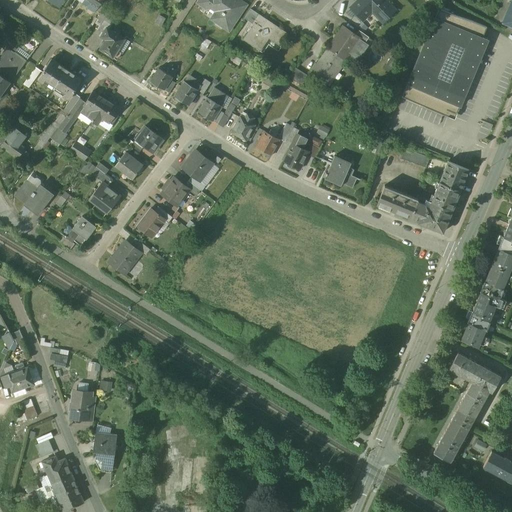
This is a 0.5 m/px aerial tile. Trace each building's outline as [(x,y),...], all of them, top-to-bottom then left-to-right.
[(86,0),(90,2),(86,7),(88,9),(93,12),(95,13),(104,0),(103,0),(86,0)] [(200,0),(198,3),(207,9),(209,6),(208,6),(211,0),(200,0)] [(246,5),(237,0),(211,0),(208,6),(209,6),(217,12),(218,11),(222,13),(216,22),(229,30),(246,5)] [(359,0),(357,3),(368,14),(374,9),(385,20),(394,10),(384,0),(359,0)] [(368,14),(357,3),(352,7),(363,19),(368,14)] [(111,12),(105,8),(90,31),(94,33),(100,24),(106,28),(110,30),(116,20),(109,15),(111,12)] [(488,40),(482,37),(486,27),(439,8),(407,85),(460,107),(488,40)] [(256,13),(250,9),(244,18),(250,22),(256,13)] [(266,21),(258,17),(254,24),(243,40),(260,51),(270,36),(280,42),(286,34),(273,26),(274,25),(267,20),(266,21)] [(106,28),(100,24),(94,33),(100,37),(106,28)] [(356,35),(344,27),(328,49),(345,61),(345,60),(360,39),(360,38),(356,35)] [(110,30),(106,28),(100,37),(105,40),(100,49),(116,60),(121,53),(117,50),(124,39),(110,30)] [(369,37),(359,30),(356,35),(360,38),(360,39),(365,42),(369,37)] [(19,48),(10,41),(6,47),(7,47),(15,53),(19,48)] [(15,53),(7,47),(0,56),(0,97),(26,61),(15,53)] [(345,61),(328,49),(318,64),(317,63),(310,73),(328,85),(333,77),(331,76),(335,70),(337,72),(345,61)] [(390,69),(395,58),(390,55),(385,67),(390,69)] [(67,69),(52,59),(39,79),(54,89),(66,71),(67,69)] [(36,67),(24,84),(29,88),(41,71),(36,67)] [(285,84),(251,67),(249,71),(265,79),(263,83),(274,89),(271,95),(277,98),(285,84)] [(172,77),(159,68),(150,81),(152,82),(151,83),(156,87),(157,85),(164,90),(171,80),(172,77)] [(308,75),(296,68),(289,77),(301,85),(308,75)] [(67,69),(66,71),(54,89),(66,97),(80,77),(67,69)] [(201,86),(198,90),(198,91),(203,94),(211,83),(205,79),(201,86)] [(176,83),(171,80),(164,90),(169,93),(176,83)] [(192,86),(184,81),(174,96),(176,98),(175,99),(180,102),(181,101),(189,106),(198,91),(198,90),(201,86),(195,82),(192,86)] [(286,85),(283,94),(296,99),(297,96),(306,99),(308,93),(286,85)] [(107,101),(93,91),(88,98),(86,99),(84,101),(85,107),(90,110),(86,116),(93,120),(102,109),(107,101)] [(210,98),(208,98),(201,109),(200,108),(197,113),(204,117),(205,115),(212,120),(222,106),(228,97),(221,92),(217,98),(212,95),(210,98)] [(76,93),(63,110),(69,113),(80,98),(81,97),(76,93)] [(69,113),(58,127),(67,134),(70,130),(69,129),(85,107),(84,101),(80,98),(69,113)] [(119,109),(107,101),(102,109),(93,120),(92,121),(98,125),(102,118),(107,121),(105,122),(99,130),(106,135),(118,116),(116,114),(119,109)] [(224,115),(218,124),(224,127),(229,118),(224,115)] [(244,120),(240,118),(232,133),(242,138),(242,139),(242,140),(243,141),(244,141),(245,141),(246,141),(247,140),(248,140),(248,139),(248,138),(248,137),(254,125),(250,123),(253,118),(247,115),(244,120)] [(286,123),(278,138),(279,140),(284,142),(286,139),(293,127),(286,123)] [(3,144),(2,145),(19,158),(25,150),(18,145),(23,139),(23,138),(28,131),(18,124),(8,137),(3,144)] [(53,125),(50,129),(49,129),(41,140),(45,143),(50,137),(50,138),(57,128),(53,125)] [(321,125),(318,133),(327,136),(330,128),(321,125)] [(163,140),(145,126),(140,132),(142,133),(136,140),(152,153),(163,140)] [(67,134),(58,127),(57,128),(50,138),(60,144),(67,134)] [(293,127),(286,139),(291,142),(296,133),(298,130),(293,127)] [(277,134),(271,130),(269,133),(265,131),(256,147),(266,152),(265,154),(270,157),(272,153),(279,140),(278,138),(275,137),(277,134)] [(3,133),(0,137),(0,142),(3,144),(8,137),(3,133)] [(308,139),(296,133),(291,142),(291,143),(293,144),(303,149),(308,139)] [(379,140),(375,154),(379,156),(383,141),(379,140)] [(84,148),(76,143),(70,150),(84,160),(94,146),(88,142),(84,148)] [(143,148),(134,142),(130,146),(139,153),(143,148)] [(303,149),(293,144),(283,162),(299,170),(309,152),(303,149)] [(429,157),(403,148),(399,159),(425,168),(429,157)] [(196,150),(182,167),(192,175),(199,181),(200,180),(213,163),(196,150)] [(134,161),(125,154),(115,166),(133,179),(137,174),(136,173),(142,166),(135,160),(134,161)] [(351,163),(334,156),(327,172),(326,172),(324,177),(325,178),(326,176),(352,188),(356,179),(359,180),(359,179),(352,176),(354,170),(348,168),(351,163)] [(469,170),(447,161),(439,182),(460,190),(469,170)] [(318,165),(312,162),(306,172),(313,176),(318,165)] [(109,170),(99,163),(96,167),(106,175),(109,170)] [(96,167),(94,166),(89,173),(100,182),(106,175),(96,167)] [(199,181),(192,175),(189,181),(201,190),(202,191),(206,185),(200,180),(199,181)] [(185,186),(174,178),(170,183),(168,181),(165,185),(167,187),(162,194),(174,203),(180,196),(182,198),(188,190),(189,189),(185,186)] [(43,193),(27,181),(16,195),(26,203),(25,205),(38,215),(47,202),(53,195),(46,190),(43,193)] [(201,190),(189,181),(185,186),(189,189),(188,190),(196,196),(201,190)] [(119,196),(103,183),(102,182),(89,200),(96,206),(98,203),(109,212),(121,196),(120,195),(119,196)] [(460,190),(439,182),(431,202),(452,211),(460,190)] [(418,200),(384,186),(377,205),(410,219),(417,202),(418,200)] [(55,192),(53,195),(47,202),(53,207),(55,204),(61,197),(61,196),(55,192)] [(61,197),(55,204),(60,207),(65,200),(61,197)] [(431,202),(425,199),(423,204),(417,202),(410,219),(443,232),(452,211),(431,202)] [(172,217),(158,206),(154,211),(165,219),(165,220),(168,222),(172,217)] [(151,208),(137,226),(152,237),(165,220),(165,219),(154,211),(151,208)] [(96,227),(82,217),(67,237),(65,236),(65,237),(73,243),(74,241),(80,246),(86,239),(86,240),(96,227)] [(511,217),(503,238),(511,241),(511,217)] [(65,237),(64,237),(60,242),(72,249),(75,245),(73,243),(65,237)] [(150,249),(136,238),(131,244),(141,252),(145,255),(150,249)] [(511,241),(503,238),(493,263),(510,270),(511,264),(511,241)] [(126,241),(109,263),(124,274),(141,252),(131,244),(126,241)] [(493,263),(483,287),(500,294),(510,270),(493,263)] [(483,287),(473,313),(489,319),(500,294),(483,287)] [(473,313),(462,339),(478,346),(489,319),(473,313)] [(9,333),(3,336),(10,350),(14,341),(9,333)] [(469,380),(478,364),(457,352),(448,369),(469,380)] [(23,363),(12,366),(14,372),(25,368),(23,363)] [(478,364),(469,380),(472,381),(489,390),(492,391),(500,375),(478,364)] [(14,372),(2,376),(6,387),(10,386),(12,392),(34,384),(31,377),(29,378),(25,368),(14,372)] [(89,380),(80,379),(79,390),(87,392),(89,380)] [(100,388),(112,389),(112,380),(100,380),(100,388)] [(489,390),(472,381),(459,405),(476,413),(489,390)] [(87,392),(79,390),(78,396),(75,395),(74,403),(71,403),(71,407),(74,407),(72,414),(87,417),(88,414),(90,397),(86,397),(87,392)] [(97,398),(90,397),(88,414),(94,415),(97,398)] [(31,399),(21,403),(17,422),(27,420),(38,416),(31,399)] [(476,413),(459,405),(447,428),(463,437),(476,413)] [(463,437),(447,428),(434,451),(450,460),(463,437)] [(117,434),(97,432),(94,451),(97,451),(96,460),(100,469),(112,470),(117,434)] [(49,440),(36,445),(41,458),(54,452),(49,440)] [(511,481),(511,462),(508,461),(509,460),(504,457),(503,458),(491,451),(483,466),(511,481)] [(58,462),(56,456),(42,462),(47,474),(45,475),(49,484),(72,475),(65,459),(58,462)] [(209,511),(214,461),(194,459),(188,511),(209,511)] [(49,484),(45,487),(47,492),(54,489),(57,495),(77,487),(72,475),(49,484)] [(37,484),(26,489),(28,493),(39,489),(37,484)] [(77,487),(57,495),(64,511),(84,503),(77,487)] [(392,496),(385,493),(382,498),(388,502),(392,496)]
